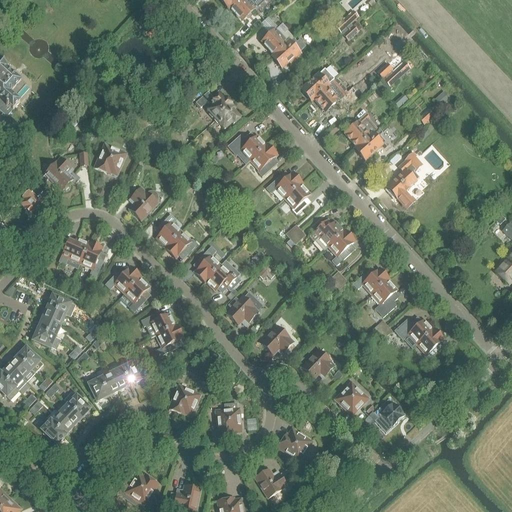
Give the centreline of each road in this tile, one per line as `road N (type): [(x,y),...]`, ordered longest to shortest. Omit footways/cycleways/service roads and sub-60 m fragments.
road 1 (residential): [(503,360),(173,0)]
road 2 (residential): [(0,288),(62,218),(103,216),(190,295),(257,377)]
road 3 (residential): [(257,377),(269,420),(246,454),(217,461),(142,438),(69,511)]
road 4 (residential): [(380,474),(503,360)]
road 5 (residential): [(380,474),(292,379),(257,377)]
